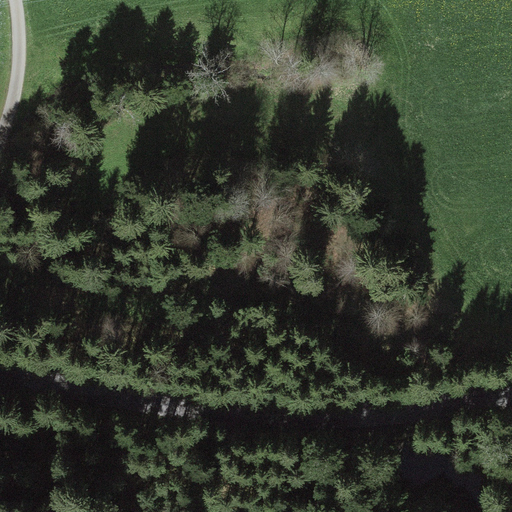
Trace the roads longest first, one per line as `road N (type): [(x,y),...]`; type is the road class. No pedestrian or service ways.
road 1 (unclassified): [(0,370),(169,405),(287,417),(418,411),(511,388)]
road 2 (track): [(0,138),(18,76),(15,0)]
